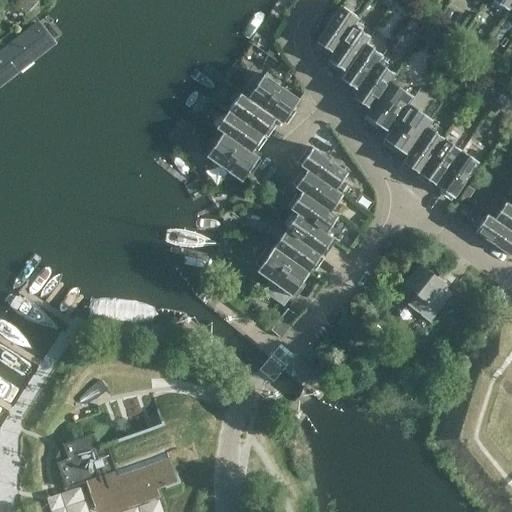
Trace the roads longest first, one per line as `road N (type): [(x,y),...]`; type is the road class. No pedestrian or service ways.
road 1 (residential): [(227,511),(224,464),(240,413),(403,200)]
road 2 (residential): [(403,200),(489,270),(511,279)]
road 3 (residential): [(327,108),(293,48),(314,0)]
